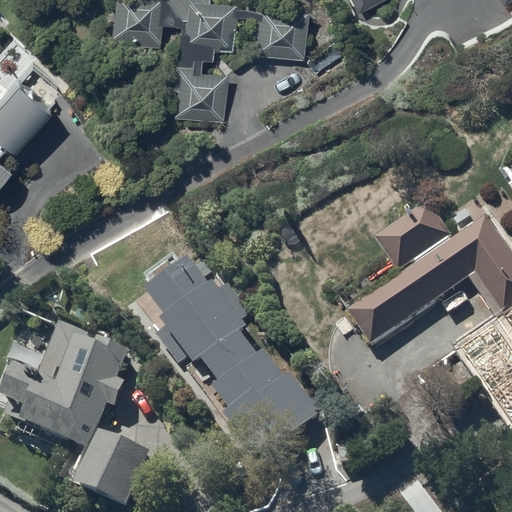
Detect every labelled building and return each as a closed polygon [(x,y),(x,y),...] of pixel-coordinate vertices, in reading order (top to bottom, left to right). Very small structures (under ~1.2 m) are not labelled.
[(114,0),(110,40),(160,45),(163,21),(177,23),(170,85),(175,85),(172,113),(224,119),(229,68),(201,65),(202,56),(212,57),(213,47),(234,49),(236,26),(257,28),(255,50),(303,55),(309,3),(278,0),(257,0),(257,5),(237,3),(236,0),(114,0)] [(354,0),(360,9),(376,0),(503,0),(505,3),(509,0),(354,0)] [(52,100),(18,71),(0,90),(0,171),(12,158),(0,146),(0,139),(6,133),(15,141),(52,100)] [(375,239),(401,274),(348,312),(373,347),(469,279),(499,321),(511,311),(511,254),(485,217),(454,239),(427,202),(375,239)] [(187,256),(146,288),(165,313),(160,317),(168,326),(158,333),(179,361),(188,354),(193,360),(200,355),(219,379),(213,384),(230,407),(224,411),(259,457),(320,410),(289,369),(284,372),(263,345),(257,349),(243,329),(249,324),(245,319),(253,313),(228,279),(217,287),(211,279),(207,282),(187,256)] [(511,311),(499,321),(460,347),(511,420),(511,311)] [(89,452),(110,406),(117,410),(129,383),(119,379),(130,353),(100,340),(97,345),(87,341),(89,335),(61,322),(60,326),(54,324),(50,334),(41,330),(33,349),(48,355),(47,358),(36,354),(28,371),(17,365),(2,398),(26,409),(21,422),(89,452)] [(128,508),(152,454),(101,432),(77,487),(128,508)]
